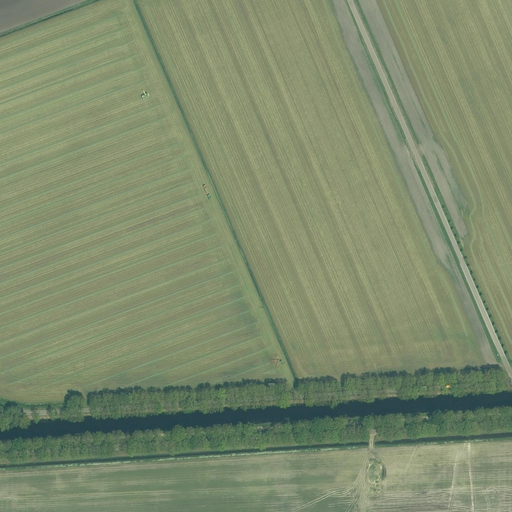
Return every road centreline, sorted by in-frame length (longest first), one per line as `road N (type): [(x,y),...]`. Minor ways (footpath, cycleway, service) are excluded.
road 1 (unclassified): [(0,408),(27,413),(511,383)]
road 2 (tertiary): [(0,456),(511,421)]
